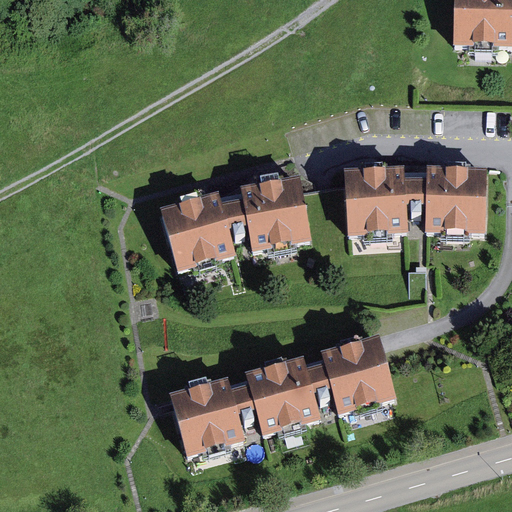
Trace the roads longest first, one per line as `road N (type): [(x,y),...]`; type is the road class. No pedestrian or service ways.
road 1 (track): [(337,0),(297,32),(0,197)]
road 2 (residential): [(511,154),(371,148),(319,166)]
road 3 (tertiary): [(511,459),(330,511)]
road 4 (residential): [(511,260),(494,296),(415,335)]
